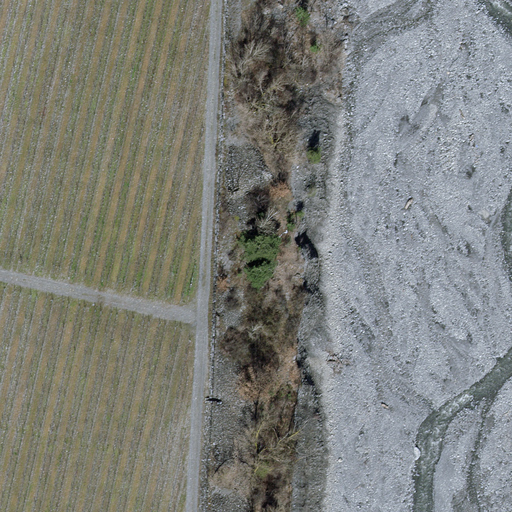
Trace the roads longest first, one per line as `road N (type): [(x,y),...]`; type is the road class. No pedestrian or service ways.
road 1 (track): [(186,511),(206,0)]
road 2 (track): [(0,274),(193,319)]
